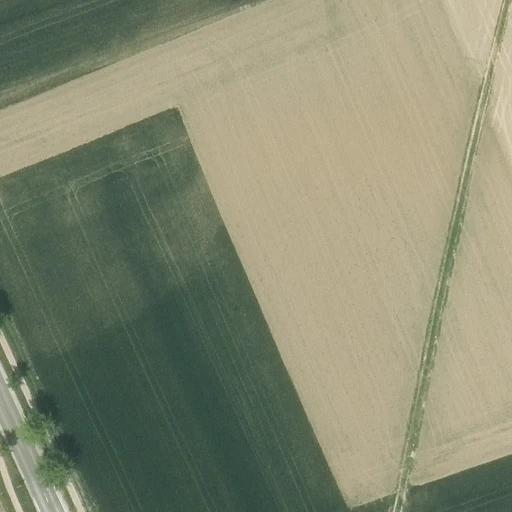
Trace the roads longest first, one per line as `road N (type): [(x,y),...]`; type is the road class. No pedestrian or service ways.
road 1 (track): [(396,511),(506,0)]
road 2 (secondary): [(0,400),(50,511)]
